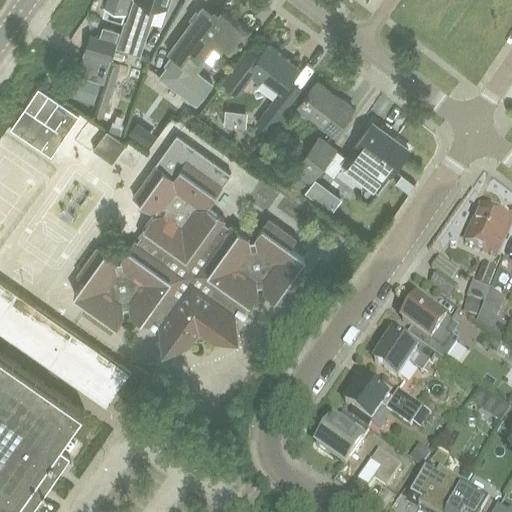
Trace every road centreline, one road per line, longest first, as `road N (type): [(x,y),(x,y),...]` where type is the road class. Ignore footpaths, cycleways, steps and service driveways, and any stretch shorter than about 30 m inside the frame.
road 1 (residential): [(336,505),(279,470),(270,434),(472,132)]
road 2 (residential): [(472,132),(360,44)]
